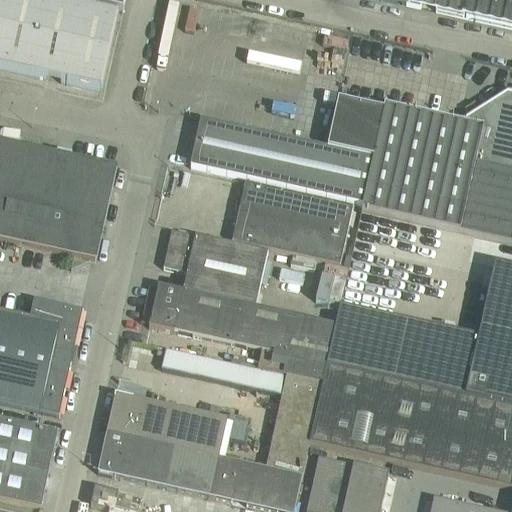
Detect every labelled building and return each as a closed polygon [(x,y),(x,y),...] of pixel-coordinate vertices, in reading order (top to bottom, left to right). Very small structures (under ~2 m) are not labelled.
[(0,0),(0,73),(100,95),(117,21),(22,0),(0,0)] [(52,0),(123,15),(125,0),(52,0)] [(364,0),(411,10),(413,0),(364,0)] [(511,32),(511,0),(413,0),(411,10),(511,32)] [(361,214),(511,248),(511,97),(506,96),(506,98),(478,115),(474,108),(464,114),(469,121),(458,128),(385,112),(385,111),(384,110),(383,113),(372,163),(361,211),(361,214)] [(338,101),(331,134),(327,153),(372,163),(383,113),(339,103),(339,101),(338,101)] [(372,163),(327,153),(199,124),(188,173),(361,211),(372,163)] [(0,243),(96,265),(117,170),(0,144),(0,243)] [(232,247),(268,255),(339,271),(352,212),(245,189),(232,247)] [(186,278),(183,296),(255,312),(267,258),(172,236),(163,273),(186,278)] [(383,383),(412,390),(511,412),(511,273),(494,269),(478,342),(339,311),(335,330),(326,370),(383,383)] [(324,278),(317,304),(339,310),(347,284),(324,278)] [(286,361),(282,379),(322,388),(326,370),(335,330),(255,312),(183,296),(158,290),(149,331),(286,361)] [(0,407),(59,421),(83,316),(33,305),(30,322),(0,315),(0,407)] [(511,412),(412,390),(383,383),(326,370),(322,388),(314,427),(310,443),(309,448),(511,494),(511,412)] [(116,399),(107,438),(219,463),(227,424),(116,399)] [(278,419),(275,435),(310,443),(314,427),(278,419)] [(0,504),(35,511),(41,511),(58,437),(0,424),(0,504)] [(310,443),(275,435),(274,435),(266,473),(302,481),(309,448),(310,443)] [(107,438),(104,450),(99,477),(211,502),(219,463),(107,438)] [(381,511),(389,478),(318,462),(307,511),(381,511)] [(266,473),(219,463),(211,502),(257,511),(294,511),(302,481),(266,473)] [(91,510),(102,511),(115,511),(119,495),(95,490),(91,510)]
